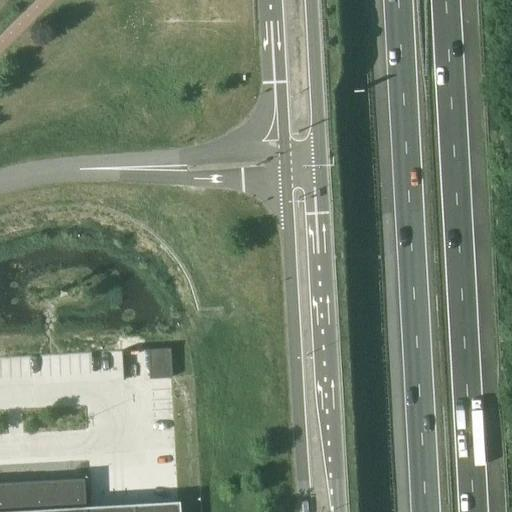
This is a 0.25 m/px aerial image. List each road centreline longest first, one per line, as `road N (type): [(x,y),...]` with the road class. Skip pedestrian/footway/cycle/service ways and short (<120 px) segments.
road 1 (motorway): [(397,0),(425,511)]
road 2 (motorway): [(472,511),(445,0)]
road 3 (secondary): [(339,511),(320,161)]
road 4 (secondary): [(286,178),(307,511)]
road 5 (unclassified): [(85,169),(286,178)]
road 6 (unclassified): [(284,145),(85,169)]
road 7 (secondary): [(320,161),(311,0)]
road 8 (secondary): [(276,0),(284,145)]
